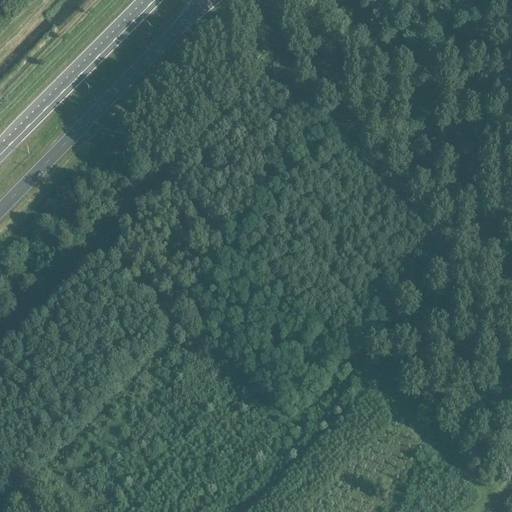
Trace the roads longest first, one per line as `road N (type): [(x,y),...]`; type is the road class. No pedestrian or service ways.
road 1 (track): [(0,353),(347,0)]
road 2 (track): [(491,495),(165,185)]
road 3 (trunk): [(0,211),(208,0)]
road 4 (trunk): [(156,0),(0,155)]
